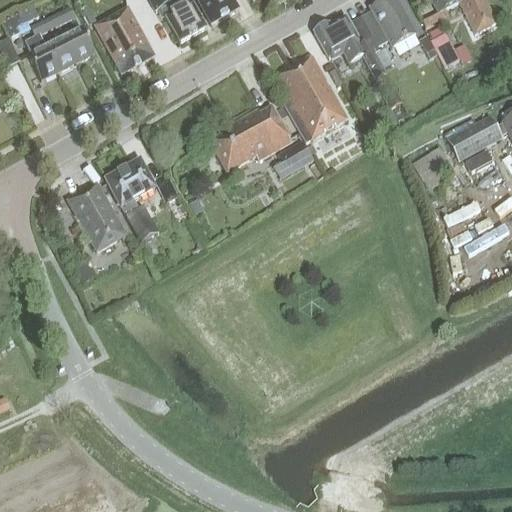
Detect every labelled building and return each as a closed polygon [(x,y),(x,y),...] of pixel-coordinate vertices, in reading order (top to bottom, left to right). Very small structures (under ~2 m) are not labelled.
[(179,46),(205,31),(190,5),(187,7),(183,0),(146,0),(155,15),(160,12),(179,46)] [(194,0),(210,28),(238,13),(230,0),(194,0)] [(392,51),(415,38),(394,0),(387,0),(369,11),(372,17),(361,23),(377,50),(388,44),(392,51)] [(466,0),(427,0),(436,16),(457,5),(466,0)] [(474,37),(496,25),(482,0),(466,0),(457,5),(474,37)] [(52,20),(57,29),(74,21),(69,11),(52,20)] [(120,79),(154,60),(127,12),(94,30),(120,79)] [(17,31),(32,24),(26,13),(0,26),(8,42),(8,41),(8,42),(20,37),(17,31)] [(39,38),(57,29),(52,20),(34,28),(39,38)] [(375,84),(386,78),(371,53),(377,50),(361,23),(350,29),(345,20),(329,29),(328,27),(313,36),(328,63),(329,63),(331,66),(332,66),(330,63),(343,56),(348,66),(361,59),(375,84)] [(38,39),(39,38),(34,28),(29,31),(33,40),(24,45),(30,57),(26,58),(40,85),(58,76),(45,49),(44,49),(38,39)] [(76,67),(94,58),(80,31),(62,40),(76,67)] [(458,64),(445,37),(429,45),(443,72),(458,64)] [(436,58),(425,39),(418,43),(429,62),(436,58)] [(58,76),(76,67),(62,40),(45,49),(58,76)] [(19,65),(8,42),(8,41),(8,42),(0,45),(0,55),(7,70),(19,65)] [(305,146),(347,122),(311,58),(298,65),(299,67),(289,73),(288,71),(274,79),(288,103),(282,107),(305,146)] [(394,94),(381,101),(388,113),(401,105),(394,94)] [(257,164),(290,144),(271,110),(260,116),(257,112),(227,129),(229,133),(208,145),(226,176),(255,160),(257,164)] [(511,142),(511,120),(503,126),(494,131),(489,120),(446,144),(458,165),(500,142),(499,140),(508,135),(511,142)] [(312,161),(302,144),(277,158),(287,175),(312,161)] [(427,194),(453,179),(438,152),(412,167),(427,194)] [(465,167),(470,177),(491,165),(486,155),(465,167)] [(133,203),(154,191),(139,163),(104,183),(137,243),(156,232),(149,220),(144,222),(133,203)] [(177,198),(169,183),(156,189),(164,205),(177,198)] [(237,199),(230,187),(220,193),(227,205),(237,199)] [(96,256),(125,239),(96,188),(67,205),(96,256)] [(189,208),(194,219),(202,216),(197,205),(189,208)] [(93,280),(86,266),(75,272),(82,286),(93,280)] [(0,402),(0,415),(9,411),(5,400),(0,402)]
